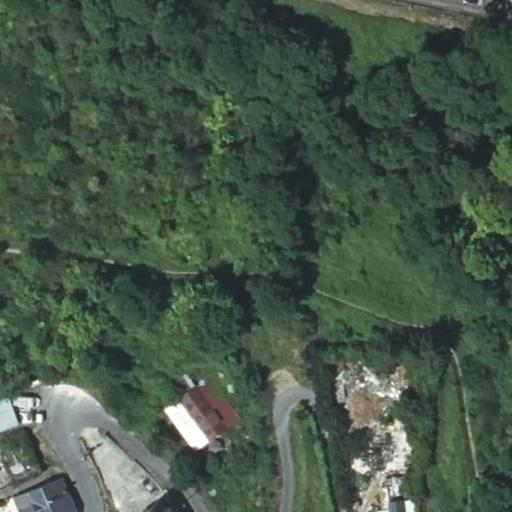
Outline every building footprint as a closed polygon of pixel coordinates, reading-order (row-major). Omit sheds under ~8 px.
[(244,418),(215,373),(200,384),(210,400),(195,410),(212,438),(244,418)] [(0,425),(26,416),(13,381),(0,385),(0,425)] [(210,400),(200,384),(184,393),(195,410),(210,400)] [(45,511),(80,511),(81,511),(68,473),(38,487),(45,511)] [(416,511),(411,476),(394,478),(398,508),(398,511),(416,511)] [(26,511),(45,511),(38,487),(20,494),(26,511)] [(175,511),(164,498),(145,511),(175,511)]
